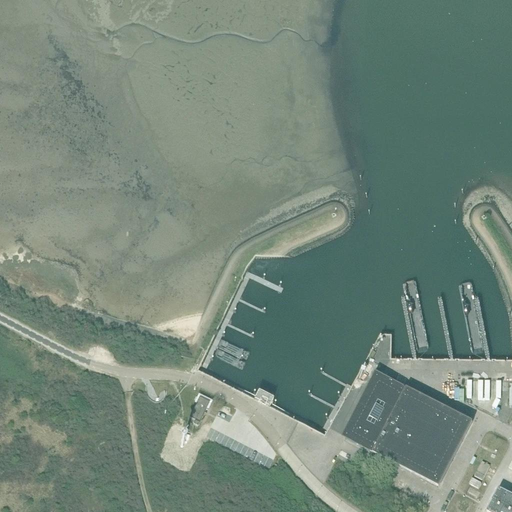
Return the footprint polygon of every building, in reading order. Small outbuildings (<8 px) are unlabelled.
[(347,438),(346,441),(374,455),(373,455),(378,458),(386,462),(390,464),(393,465),(425,482),(427,483),(438,489),(449,466),(448,466),(449,464),(450,464),(453,458),(452,457),(455,452),(456,452),(460,445),(459,445),(460,443),(461,443),(463,440),(462,440),(464,434),(465,434),(471,423),(468,422),(468,423),(462,420),(463,419),(453,414),(453,415),(450,413),(436,405),(435,405),(434,404),(432,403),(431,403),(426,400),(420,397),(414,394),(407,390),(407,391),(393,384),(389,382),(381,378),(379,376),(372,390),(368,397),(367,400),(367,401),(366,402),(354,425),(353,426),(347,438)] [(199,398),(189,419),(195,422),(193,425),(195,426),(198,428),(199,425),(199,424),(204,415),(204,414),(205,412),(206,412),(210,403),(199,398)] [(483,463),(475,478),(482,482),(490,467),(483,463)] [(472,480),(470,485),(479,490),(481,485),(472,480)] [(511,511),(511,497),(500,491),(488,511),(511,511)]
